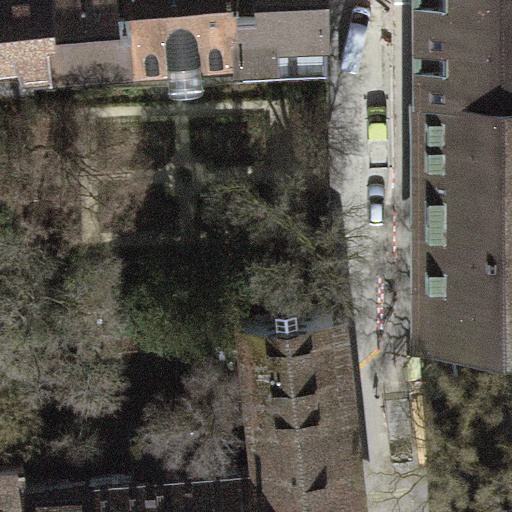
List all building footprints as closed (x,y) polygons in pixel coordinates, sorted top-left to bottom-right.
[(51,0),(0,0),(0,87),(34,87),(31,31),(53,29),(51,0)] [(131,0),(51,0),(53,29),(133,22),(131,0)] [(235,0),(131,0),(133,22),(236,14),(235,0)] [(235,0),(236,14),(239,74),(331,73),(328,0),(235,0)] [(511,0),(419,0),(420,327),(511,326),(511,0)] [(133,22),(53,29),(31,31),(34,87),(239,74),(236,14),(133,22)] [(294,315),(259,316),(266,420),(270,466),(275,511),(371,511),(349,311),(317,314),(316,292),(292,293),(294,315)] [(90,511),(275,511),(270,466),(266,420),(136,430),(140,473),(87,478),(90,511)] [(32,511),(29,485),(26,464),(0,467),(0,511),(32,511)] [(32,511),(90,511),(87,478),(29,485),(32,511)]
